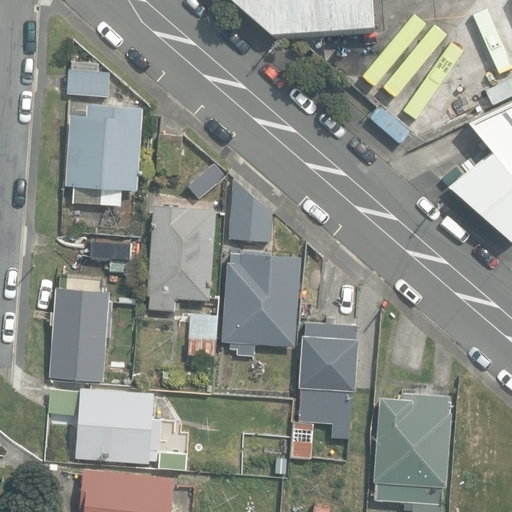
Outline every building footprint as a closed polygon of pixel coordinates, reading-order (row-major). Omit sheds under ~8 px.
[(379,30),(375,0),(235,0),(278,38),(299,36),(379,30)] [(112,73),(69,70),(68,93),(111,96),(112,73)] [(453,187),(511,238),(511,100),(469,121),(495,153),(453,187)] [(145,107),(89,103),(88,115),(72,114),(67,184),(75,184),(74,201),(122,204),(123,187),(139,189),(145,107)] [(273,210),(234,176),(230,237),(272,240),(273,210)] [(218,207),(155,203),(148,294),(151,294),(150,308),(175,310),(176,296),(211,299),(218,207)] [(92,239),(90,259),(131,263),(133,243),(92,239)] [(297,345),(303,255),(231,250),(231,259),(228,259),(223,340),(231,340),(231,347),(238,347),(237,353),(256,355),(257,342),(297,345)] [(112,288),(58,284),(52,376),(105,379),(108,336),(112,336),(115,299),(111,299),(112,288)] [(219,313),(191,312),(188,357),(217,359),(219,313)] [(358,336),(359,323),(340,322),(341,313),(327,312),(326,321),(306,320),(306,333),(303,333),(300,386),(302,386),(299,419),(334,421),(333,436),(351,437),(354,389),(358,389),(361,336),(358,336)] [(157,389),(81,384),(81,388),(79,413),(76,457),(150,461),(151,459),(158,459),(159,447),(162,448),(164,417),(155,416),(157,389)] [(79,413),(81,388),(51,386),(49,411),(79,413)] [(403,397),(382,395),(376,479),(379,479),(378,497),(415,500),(414,511),(442,511),(443,502),(444,502),(446,485),(449,486),(454,398),(452,398),(453,393),(404,390),(403,397)] [(189,451),(161,450),(160,466),(188,468),(189,451)] [(86,507),(85,511),(173,511),(178,474),(85,464),(81,507),(86,507)] [(511,511),(511,466),(462,464),(458,511),(511,511)] [(332,511),(334,505),(315,502),(312,511),(332,511)]
